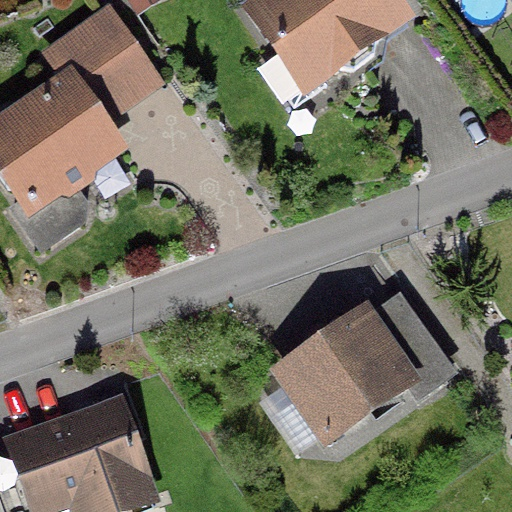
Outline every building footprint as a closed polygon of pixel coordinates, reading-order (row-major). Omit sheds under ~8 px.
[(372,41),(400,22),(384,0),(269,0),(248,15),(301,91),(328,72),(349,76),(369,62),(372,41)] [(83,60),(117,110),(150,86),(104,21),(46,61),(58,78),(83,60)] [(84,172),(111,153),(65,85),(0,130),(0,182),(6,184),(26,212),(54,193),(69,195),(81,187),(84,172)] [(444,378),(398,312),(368,332),(360,320),(276,378),(322,445),(404,388),(412,400),(444,378)] [(127,511),(149,504),(114,408),(6,446),(11,462),(0,466),(0,511),(51,511),(91,498),(95,511),(127,511)]
